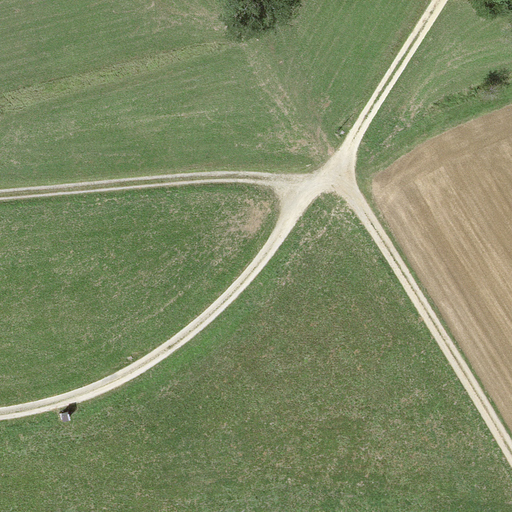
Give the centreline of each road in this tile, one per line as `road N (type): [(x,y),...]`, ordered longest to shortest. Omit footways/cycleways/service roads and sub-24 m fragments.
road 1 (track): [(0,413),(99,389),(159,356),(232,293),(299,197),(339,173)]
road 2 (track): [(511,457),(339,173)]
road 3 (track): [(299,197),(278,182),(244,177),(0,194)]
road 4 (track): [(339,173),(439,0)]
